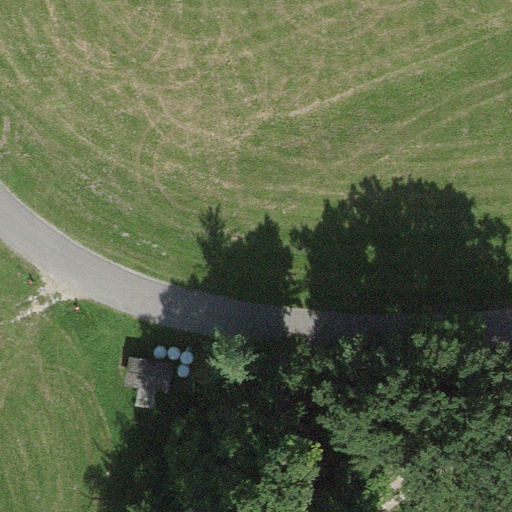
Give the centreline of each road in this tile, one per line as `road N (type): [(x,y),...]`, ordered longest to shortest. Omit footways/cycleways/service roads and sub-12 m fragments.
road 1 (residential): [(511,323),(333,325),(149,293),(87,268),(31,233),(0,201)]
road 2 (track): [(511,438),(433,474),(381,511)]
